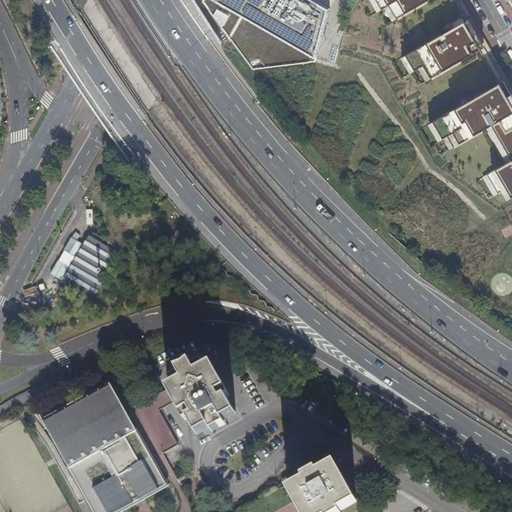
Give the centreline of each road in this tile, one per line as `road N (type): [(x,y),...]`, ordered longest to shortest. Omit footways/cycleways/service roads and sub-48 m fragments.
road 1 (trunk): [(52,0),(136,129),(252,269),(304,317),(511,460)]
road 2 (trunk): [(511,367),(374,267),(309,205),(160,0)]
road 3 (trunk): [(55,359),(148,321),(236,315),(292,337),(511,462)]
road 4 (residential): [(312,428),(247,488),(225,492),(211,479),(206,453),(277,407)]
road 5 (primary): [(0,309),(101,128)]
road 6 (trunk): [(0,35),(16,127),(0,212)]
road 7 (residential): [(312,428),(450,511)]
road 8 (primary): [(101,128),(174,0)]
road 9 (primary): [(123,0),(59,108)]
road 10 (primary): [(59,108),(0,213)]
